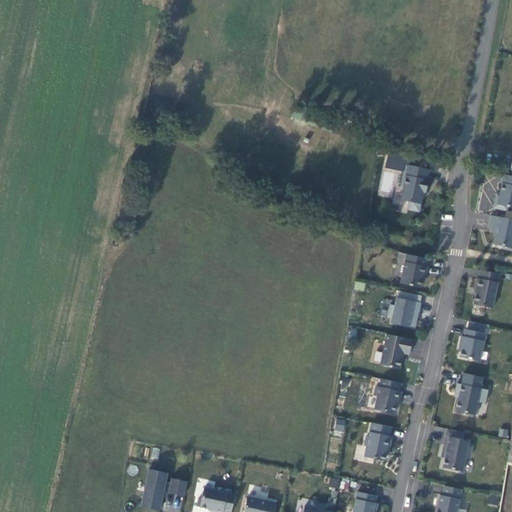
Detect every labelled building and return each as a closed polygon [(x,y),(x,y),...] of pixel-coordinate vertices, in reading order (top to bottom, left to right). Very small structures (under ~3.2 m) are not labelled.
[(324,130),(329,117),(313,110),(308,123),(324,130)] [(427,180),(429,169),(405,164),(401,187),(403,188),(401,200),(409,202),(408,209),(419,211),(423,192),(425,192),(428,180),(427,180)] [(511,176),(505,176),(501,206),(511,207),(511,176)] [(511,248),(511,247),(511,218),(491,215),(488,227),(496,229),(493,244),(511,248)] [(425,275),(427,266),(425,266),(426,258),(407,254),(401,283),(420,287),(423,275),(425,275)] [(477,289),(473,304),(492,308),(500,273),(481,271),(479,278),(477,278),(475,289),(477,289)] [(353,290),(364,291),(365,282),(354,281),(353,290)] [(416,318),(413,317),(414,311),(418,312),(420,303),(396,298),(395,305),(390,305),(388,317),(392,318),(391,323),(409,327),(409,326),(414,327),(416,318)] [(479,361),(485,333),(465,329),(464,337),(461,336),(460,345),(462,346),(460,356),(479,361)] [(412,339),(387,334),(380,364),(399,368),(402,353),(409,354),(412,339)] [(374,362),(380,363),(382,352),(375,351),(374,362)] [(459,393),(458,397),(456,411),(475,415),(478,402),(485,403),(488,390),(481,388),(483,377),(463,373),(461,384),(457,383),(455,393),(459,393)] [(401,383),(381,379),(379,387),(376,386),(374,396),(377,396),(375,409),(394,414),(397,400),(399,400),(401,392),(399,391),(401,383)] [(335,418),(334,430),(344,432),(345,420),(335,418)] [(391,427),(372,423),(369,436),(366,436),(364,445),(367,446),(364,456),(384,461),(386,451),(389,451),(392,436),(389,436),(391,427)] [(447,428),(445,436),(462,439),(464,432),(447,428)] [(507,437),(508,430),(500,428),(498,435),(507,437)] [(462,439),(445,436),(442,454),(445,455),(442,467),(462,471),(465,458),(469,458),(471,447),(467,446),(468,441),(462,439)] [(511,511),(511,448),(509,448),(508,455),(501,497),(500,502),(498,511),(511,511)] [(164,489),(169,490),(169,493),(184,496),(187,481),(172,478),(171,482),(166,481),(167,473),(149,469),(140,506),(159,510),(164,489)] [(338,487),(339,478),(330,477),(329,487),(338,487)] [(440,495),(436,511),(456,511),(462,489),(444,485),(442,495),(440,495)] [(225,511),(231,511),(235,494),(204,487),(202,497),(199,497),(197,506),(214,510),(213,511),(218,511),(223,511),(225,511)] [(352,511),(375,511),(377,504),(375,503),(376,496),(357,492),(352,511)] [(247,497),(243,511),(274,511),(276,503),(247,497)]
